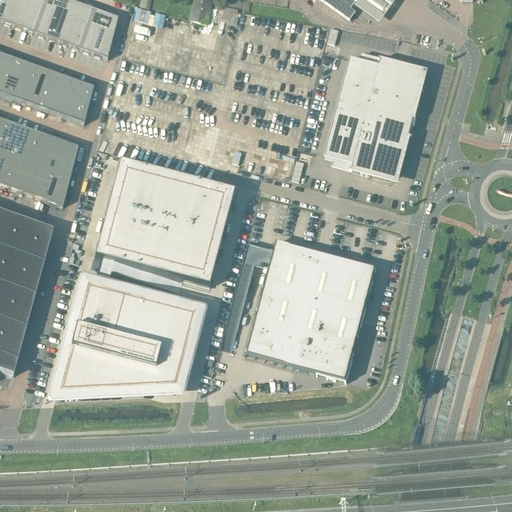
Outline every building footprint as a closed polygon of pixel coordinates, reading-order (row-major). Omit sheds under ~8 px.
[(118,22),(57,0),(0,0),(0,24),(107,63),(118,22)] [(151,0),(140,0),(138,10),(148,12),(151,0)] [(211,6),(212,0),(193,0),(189,23),(207,27),(211,6)] [(321,0),(320,1),(350,22),(352,19),(355,14),(350,11),(358,0),(321,0)] [(360,0),(353,10),(378,27),(397,0),(360,0)] [(334,47),(338,33),(331,31),(327,45),(334,47)] [(93,91),(81,87),(0,57),(0,97),(83,127),(93,91)] [(377,69),(350,62),(324,160),(353,168),(351,173),(386,182),(388,183),(390,183),(391,182),(393,181),(395,181),(396,179),(398,178),(399,176),(399,174),(409,136),(411,137),(412,135),(410,134),(412,126),(414,127),(414,125),(412,124),(422,86),(423,84),(423,83),(422,81),(422,79),(421,77),(419,76),(418,74),(416,73),(414,73),(379,63),(377,69)] [(77,151),(53,142),(0,123),(0,188),(62,210),(77,151)] [(299,185),(304,165),(296,163),(291,183),(299,185)] [(118,166),(93,261),(100,263),(103,264),(148,276),(181,284),(208,291),(233,196),(118,166)] [(0,374),(12,379),(52,234),(0,214),(0,374)] [(266,274),(244,358),(345,385),(375,273),(310,256),(274,246),(271,256),(266,274)] [(252,273),(258,252),(246,249),(240,270),(252,273)] [(103,264),(100,275),(110,278),(145,287),(148,276),(103,264)] [(86,289),(57,398),(149,394),(170,311),(106,295),(92,291),(86,289)]
